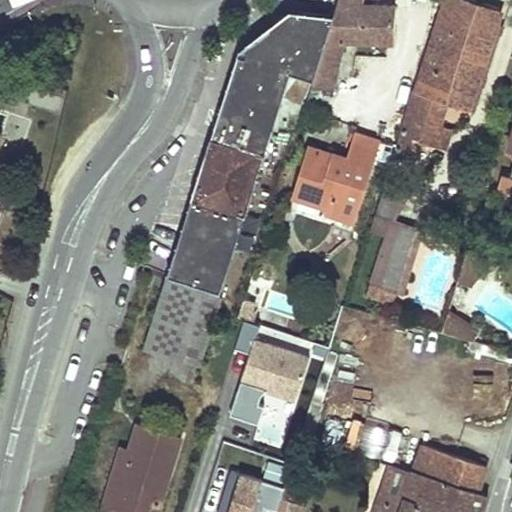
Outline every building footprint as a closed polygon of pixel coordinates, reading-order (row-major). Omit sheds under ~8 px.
[(394,5),(363,5),(363,0),(337,0),(333,13),(316,68),(312,81),(332,87),(335,77),(339,78),(347,28),(394,42),(394,5)] [(495,23),(500,8),(474,0),(443,0),(414,89),(413,88),(400,131),(411,134),(420,137),(419,141),(439,146),(445,125),(440,124),(447,101),(467,107),(495,23)] [(333,13),(293,1),(242,45),(291,60),(316,68),(333,13)] [(495,23),(467,107),(473,109),(501,25),(495,23)] [(291,60),(242,45),(226,93),(253,101),(255,97),(260,98),(267,78),(283,83),(291,60)] [(253,101),(226,93),(192,198),(202,200),(193,226),(213,232),(204,259),(176,248),(167,275),(190,283),(216,290),(217,292),(283,83),(267,78),(260,98),(255,97),(253,101)] [(446,148),(453,128),(445,125),(439,146),(446,148)] [(350,220),(377,139),(353,131),(344,156),(315,147),(310,165),(301,162),(291,195),(330,209),(328,214),(350,220)] [(411,134),(400,131),(396,150),(406,153),(411,134)] [(511,175),(510,175),(502,172),(497,188),(511,192),(511,175)] [(386,183),(370,229),(385,235),(392,219),(408,191),(386,183)] [(202,200),(192,198),(176,248),(204,259),(213,232),(193,226),(202,200)] [(396,291),(415,228),(392,219),(385,235),(366,296),(392,304),(396,291)] [(415,228),(396,291),(403,293),(422,231),(415,228)] [(497,254),(469,251),(460,282),(471,287),(481,274),(496,269),(497,254)] [(161,293),(215,311),(220,297),(217,292),(216,290),(190,283),(167,275),(161,293)] [(194,324),(209,330),(215,311),(161,293),(144,349),(181,361),(194,324)] [(447,311),(442,328),(475,337),(479,320),(447,311)] [(260,325),(244,320),(235,348),(251,354),(232,416),(259,425),(265,408),(259,406),(262,396),(267,391),(296,401),(310,357),(256,339),(260,325)] [(181,361),(199,366),(209,330),(194,324),(181,361)] [(130,511),(156,511),(180,435),(138,421),(130,447),(112,506),(130,511)] [(130,511),(112,506),(130,447),(121,445),(100,511),(130,511)] [(403,497),(411,471),(391,465),(382,490),(403,497)] [(285,486),(231,469),(217,511),(260,511),(263,505),(278,509),(285,486)] [(480,511),(487,492),(411,471),(403,497),(382,490),(374,511),(428,511),(430,508),(442,511),(480,511)] [(302,511),(308,495),(284,488),(277,511),(302,511)]
